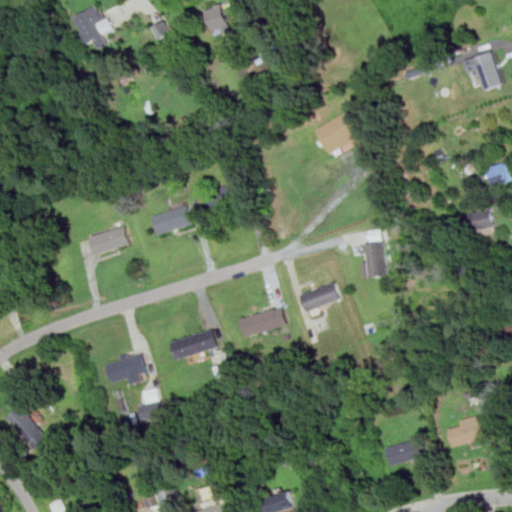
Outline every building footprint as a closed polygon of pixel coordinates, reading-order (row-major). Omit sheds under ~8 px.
[(208,9),(218,35),(235,29),(225,2),(208,9)] [(110,44),(100,23),(109,18),(102,3),(75,15),(90,44),(97,40),(101,48),(110,44)] [(157,24),(163,41),(175,36),(169,20),(157,24)] [(487,89),(507,83),(496,50),(476,56),(487,89)] [(324,128),(358,107),(372,131),(339,152),(324,128)] [(496,186),(511,180),(511,159),(490,166),(496,186)] [(221,214),(216,197),(250,186),(256,203),(221,214)] [(158,216),(190,205),(196,223),(164,233),(158,216)] [(499,225),(493,205),(472,211),(477,230),(499,225)] [(95,235),(100,253),(134,243),(129,224),(95,235)] [(374,276),(369,243),(386,240),(391,273),(374,276)] [(313,311),(306,295),(338,281),(345,297),(313,311)] [(254,336),(248,320),(286,307),(292,323),(254,336)] [(176,341),(181,359),(222,345),(216,327),(176,341)] [(144,376),(143,373),(150,371),(145,350),(111,359),(117,383),(144,376)] [(144,404),(149,418),(168,411),(159,388),(149,392),(152,401),(144,404)] [(10,417),(38,448),(54,434),(37,414),(35,416),(25,404),(10,417)] [(494,436),(489,413),(451,421),(456,445),(494,436)] [(432,454),(427,435),(391,446),(396,464),(432,454)] [(265,498),(269,511),(283,511),(300,507),(294,489),(265,498)] [(222,493),(220,490),(202,496),(206,508),(235,498),(232,490),(222,493)] [(166,493),(168,508),(175,507),(173,492),(166,493)] [(62,511),(70,509),(66,498),(53,502),(56,511),(62,511)] [(202,511),(242,511),(238,499),(202,511)]
